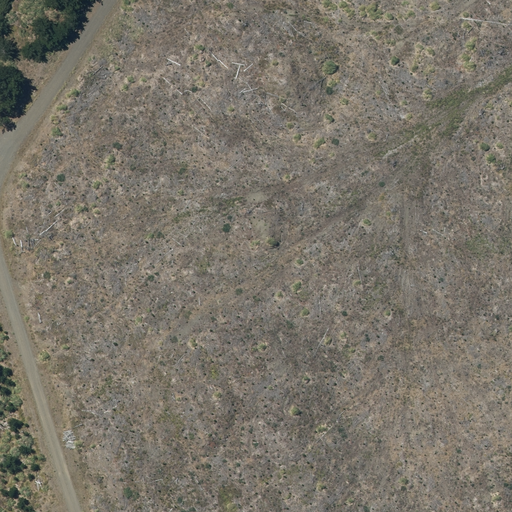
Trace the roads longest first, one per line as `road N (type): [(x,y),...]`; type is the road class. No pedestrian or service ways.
road 1 (track): [(80,511),(0,267)]
road 2 (track): [(0,152),(108,0)]
